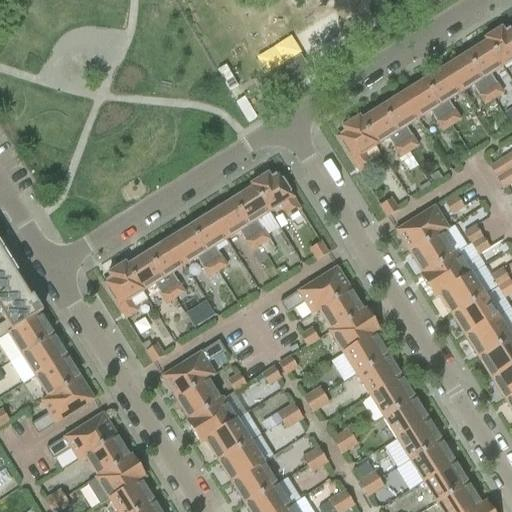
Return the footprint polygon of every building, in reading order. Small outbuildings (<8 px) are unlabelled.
[(500,30),(484,40),(501,68),(511,61),(511,31),(511,30),(503,35),(500,30)] [(472,51),(465,56),(493,100),(502,95),(490,75),(501,68),(484,40),(473,47),(472,51)] [(444,68),(444,69),(459,94),(472,87),(484,106),(493,100),(465,56),(455,62),(451,61),(445,64),(444,68)] [(269,76),(282,96),(312,78),(298,57),(269,76)] [(224,67),(216,72),(228,93),(237,88),(224,67)] [(431,77),(423,82),(450,127),(459,121),(447,102),(459,94),(444,69),(442,70),(438,69),(432,73),(431,77)] [(402,95),(401,95),(417,121),(429,113),(441,133),(450,127),(423,82),(413,88),(409,87),(403,91),(402,95)] [(389,103),(380,109),(408,154),(417,148),(405,128),(417,121),(401,95),(400,96),(396,95),(390,99),(389,103)] [(235,104),(247,124),(255,119),(243,99),(235,104)] [(502,99),(495,103),(501,113),(508,108),(502,99)] [(368,112),(357,119),(375,147),(387,140),(399,159),(408,154),(380,109),(373,113),(368,112)] [(375,147),(357,119),(341,129),(344,134),(336,139),(358,174),(370,166),(363,155),(375,147)] [(511,154),(489,169),(495,179),(511,168),(511,154)] [(511,168),(495,179),(502,190),(511,183),(511,168)] [(437,173),(429,178),(433,185),(441,180),(437,173)] [(266,176),(250,186),(268,214),(279,207),(287,218),(299,211),(277,176),(269,180),(266,176)] [(238,197),(231,202),(259,247),(268,241),(266,238),(277,230),(268,214),(250,186),(239,192),(238,197)] [(444,205),(451,216),(462,209),(456,198),(444,205)] [(379,207),(386,219),(397,212),(390,201),(379,207)] [(210,214),(209,215),(225,241),(238,233),(250,252),(259,247),(231,202),(221,208),(217,207),(211,211),(210,214)] [(394,232),(408,255),(447,230),(433,208),(394,232)] [(198,222),(188,228),(216,273),(225,268),(213,248),(225,241),(209,215),(208,216),(204,215),(198,218),(198,222)] [(168,241),(167,241),(183,267),(195,259),(207,279),(216,273),(188,228),(179,234),(175,233),(169,237),(168,241)] [(470,246),(481,239),(474,228),(463,235),(470,246)] [(419,277),(456,254),(453,255),(441,235),(448,231),(447,230),(408,255),(421,275),(419,277)] [(476,256),(488,249),(481,239),(470,246),(476,256)] [(155,249),(146,255),(174,300),(183,294),(171,275),(183,267),(167,241),(166,242),(162,241),(156,245),(155,249)] [(268,241),(259,247),(265,257),(274,251),(268,241)] [(327,255),(319,244),(309,251),(316,262),(327,255)] [(39,315),(39,314),(41,313),(31,297),(29,299),(0,252),(0,316),(5,324),(11,333),(39,315)] [(419,277),(432,299),(470,276),(456,254),(419,277)] [(134,258),(123,265),(141,293),(153,286),(165,305),(174,300),(146,255),(138,259),(134,258)] [(110,280),(102,285),(124,320),(136,313),(134,309),(146,301),(141,293),(123,265),(107,275),(110,280)] [(303,304),(310,316),(317,312),(349,291),(335,269),(278,305),(285,315),(303,304)] [(508,281),(501,271),(490,278),(496,288),(508,281)] [(438,297),(450,317),(483,297),(470,276),(432,299),(433,300),(438,297)] [(503,299),(511,293),(511,288),(508,281),(496,288),(503,299)] [(349,291),(317,312),(319,314),(328,330),(330,332),(331,333),(363,313),(362,312),(361,310),(349,291)] [(450,317),(464,339),(497,319),(483,297),(450,317)] [(328,335),(341,356),(373,335),(378,332),(365,312),(363,313),(331,333),(328,335)] [(201,313),(190,320),(196,331),(208,324),(201,313)] [(7,335),(21,357),(53,337),(39,315),(7,335)] [(464,339),(477,360),(509,340),(497,319),(464,339)] [(175,329),(182,339),(194,331),(188,321),(175,329)] [(7,335),(11,333),(5,324),(0,326),(0,328),(5,337),(7,335)] [(299,337),(306,348),(317,341),(310,330),(299,337)] [(341,356),(355,377),(387,357),(373,335),(341,356)] [(21,357),(34,379),(66,359),(53,337),(21,357)] [(477,360),(491,382),(511,369),(511,343),(509,340),(477,360)] [(160,378),(174,401),(206,380),(213,376),(206,365),(224,354),(217,343),(160,378)] [(155,346),(144,353),(152,365),(162,358),(155,346)] [(355,377),(368,398),(400,378),(387,357),(355,377)] [(40,403),(40,404),(79,380),(66,359),(34,379),(47,399),(40,403)] [(278,366),(284,376),(296,369),(289,359),(278,366)] [(261,376),(268,387),(279,380),(272,369),(261,376)] [(511,369),(491,382),(504,403),(511,397),(511,369)] [(226,383),(233,393),(244,386),(238,376),(226,383)] [(368,398),(381,420),(413,400),(400,378),(368,398)] [(79,380),(40,404),(47,415),(29,426),(36,437),(93,402),(79,380)] [(206,380),(174,401),(186,419),(187,421),(187,422),(220,402),(219,401),(218,399),(209,384),(207,381),(206,380)] [(323,397),(318,390),(302,400),(307,407),(323,397)] [(307,407),(311,414),(327,404),(323,397),(307,407)] [(185,423),(198,445),(235,422),(222,400),(220,402),(187,422),(185,423)] [(381,420),(395,441),(427,421),(413,400),(381,420)] [(297,413),(292,406),(276,416),(281,423),(297,413)] [(297,413),(281,423),(285,430),(301,420),(297,413)] [(69,450),(76,462),(116,438),(101,415),(45,451),(51,462),(69,450)] [(395,441),(408,462),(440,442),(427,421),(395,441)] [(204,443),(216,463),(249,443),(235,422),(198,445),(199,446),(204,443)] [(331,441),(335,449),(351,439),(347,431),(331,441)] [(83,458),(96,479),(129,459),(116,438),(76,462),(77,462),(83,458)] [(340,456),(356,446),(351,439),(335,449),(340,456)] [(408,462),(421,484),(454,464),(440,442),(408,462)] [(216,463),(230,485),(262,464),(249,443),(216,463)] [(306,467),(322,457),(317,450),(301,460),(306,467)] [(96,479),(86,485),(99,507),(107,502),(140,482),(144,479),(131,457),(129,459),(96,479)] [(310,474),(326,464),(322,457),(306,467),(310,474)] [(230,485),(243,506),(276,486),(262,464),(230,485)] [(421,484),(435,505),(467,485),(454,464),(421,484)] [(362,491),(378,481),(373,474),(357,484),(362,491)] [(107,502),(113,511),(138,511),(153,503),(140,482),(145,479),(144,479),(107,502)] [(362,491),(366,498),(382,489),(378,481),(362,491)] [(435,505),(438,511),(472,511),(485,504),(485,503),(480,506),(467,485),(435,505)] [(243,506),(246,511),(282,511),(289,508),(276,486),(243,506)] [(63,499),(59,492),(43,502),(47,509),(63,499)] [(332,510),(348,500),(344,493),(328,503),(332,510)] [(47,509),(49,511),(59,511),(68,507),(63,499),(47,509)] [(289,508),(282,511),(310,511),(302,500),(289,508)] [(332,510),(333,511),(344,511),(353,507),(348,500),(332,510)] [(138,511),(158,511),(153,503),(138,511)]
